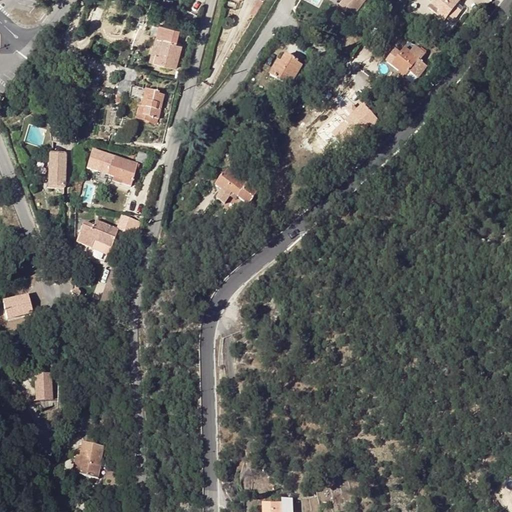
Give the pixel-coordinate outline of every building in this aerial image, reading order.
[(341,0),(339,4),(353,15),(364,0),(341,0)] [(436,0),(432,6),(440,12),(436,16),(445,22),(460,0),(436,0)] [(104,10),(94,6),(87,21),(98,25),(104,10)] [(440,12),(432,6),(429,10),(436,16),(440,12)] [(157,55),(155,63),(177,68),(182,47),(177,45),(181,31),(160,26),(157,37),(165,39),(160,56),(157,55)] [(165,39),(157,37),(151,62),(155,63),(157,55),(160,56),(165,39)] [(417,78),(426,67),(420,62),(425,55),(415,48),(410,54),(404,49),(391,67),(399,73),(402,75),(400,77),(404,80),(409,72),(417,78)] [(297,64),(298,63),(286,55),(281,64),(276,72),(273,70),(269,76),(290,88),(302,67),(297,64)] [(151,64),(142,61),(140,68),(149,71),(151,64)] [(273,70),(276,72),(281,64),(278,62),(273,70)] [(160,74),(162,68),(153,66),(152,72),(160,74)] [(131,82),(120,80),(116,100),(128,102),(131,82)] [(143,116),(152,118),(159,120),(164,96),(159,95),(159,93),(145,90),(141,107),(145,108),(143,116)] [(136,119),(151,122),(152,118),(143,116),(145,108),(141,107),(139,106),(136,119)] [(362,106),(345,123),(349,127),(348,128),(357,138),(369,127),(372,129),(378,123),(362,106)] [(65,147),(50,147),(49,189),(65,189),(65,147)] [(102,153),(92,150),(87,169),(97,172),(102,153)] [(151,156),(138,153),(136,162),(148,165),(151,156)] [(113,163),(111,163),(107,176),(113,177),(123,180),(122,184),(131,187),(137,164),(114,157),(113,163)] [(229,198),(231,194),(237,199),(248,206),(258,192),(227,172),(224,176),(223,175),(215,187),(221,192),(216,199),(224,205),(229,198)] [(133,220),(125,218),(121,229),(129,232),(133,220)] [(92,249),(95,242),(112,248),(118,230),(95,222),(93,228),(83,224),(76,243),(92,249)] [(95,242),(92,249),(110,255),(112,248),(95,242)] [(108,286),(118,289),(125,269),(114,266),(108,286)] [(118,289),(108,286),(101,305),(112,308),(118,289)] [(78,290),(77,290),(75,290),(74,290),(73,291),(72,292),(72,294),(72,295),(73,296),(74,297),(75,298),(76,298),(78,298),(79,297),(80,296),(80,294),(80,293),(80,292),(79,291),(78,290)] [(27,297),(2,304),(7,320),(32,313),(27,297)] [(53,372),(34,373),(35,402),(54,401),(53,372)] [(79,458),(76,473),(97,478),(103,447),(82,443),(79,458)] [(293,511),(293,501),(282,502),(282,505),(263,506),(263,511),(293,511)]
